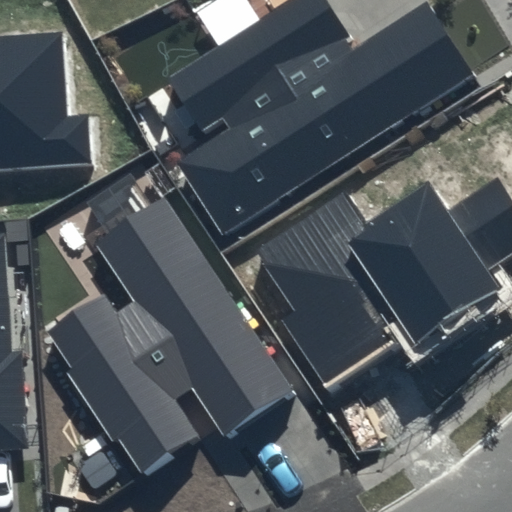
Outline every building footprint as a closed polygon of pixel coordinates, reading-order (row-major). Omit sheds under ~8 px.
[(324,0),(294,0),(170,80),(202,129),(223,115),(232,129),(178,164),(226,238),(476,77),(429,4),(358,50),(324,0)] [(62,34),(0,38),(0,169),(94,163),(91,113),(68,114),(62,34)] [(285,321),(331,390),(407,339),(416,351),(506,291),(493,272),(511,259),(511,194),(499,174),(447,209),(429,182),(367,224),(346,193),(258,253),(298,312),(285,321)] [(165,198),(95,244),(134,303),(114,316),(101,297),(49,331),(144,475),(200,438),(175,400),(191,389),(225,439),(295,393),(165,198)] [(3,231),(0,231),(0,451),(29,449),(21,351),(12,351),(3,231)]
